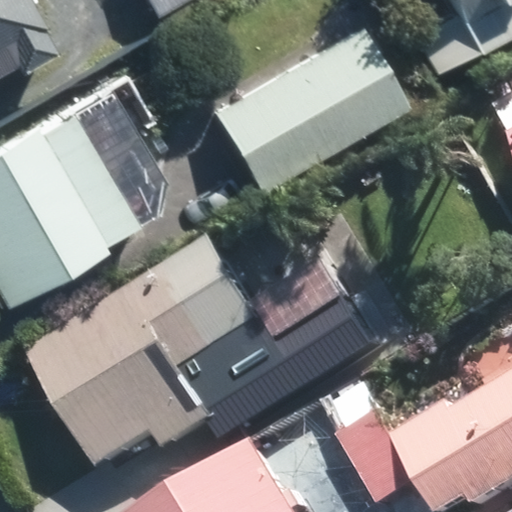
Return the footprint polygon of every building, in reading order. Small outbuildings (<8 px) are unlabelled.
[(88,0),(103,23),(140,0),(88,0)] [(511,0),(410,0),(464,83),(511,52),(511,0)] [(0,9),(0,79),(30,63),(0,9)] [(308,41),(164,131),(208,199),(351,109),(308,41)] [(58,104),(0,137),(0,289),(124,218),(58,104)] [(511,128),(464,157),(511,239),(511,128)] [(133,294),(5,374),(63,465),(191,385),(133,294)] [(376,353),(349,318),(326,336),(304,308),(247,353),(296,416),(376,353)] [(324,407),(226,465),(253,511),(352,511),(383,494),(394,511),(474,511),(511,490),(511,369),(509,364),(353,456),(324,407)] [(253,511),(226,465),(148,511),(253,511)]
